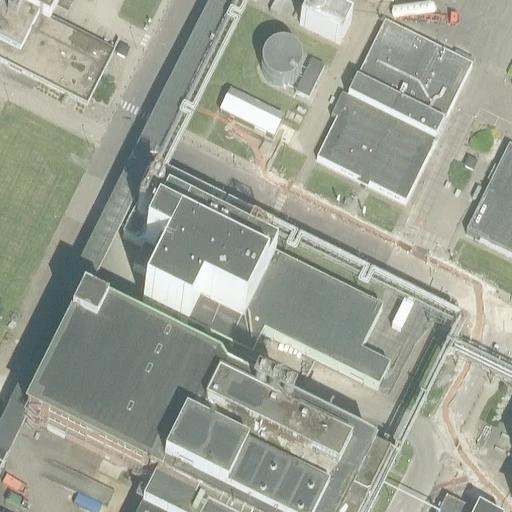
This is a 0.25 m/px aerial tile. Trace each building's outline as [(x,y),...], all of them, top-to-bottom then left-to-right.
[(0,0),(0,63),(1,64),(36,82),(65,97),(76,103),(86,108),(89,101),(103,74),(114,54),(50,21),(60,0),(0,0)] [(238,0),(204,0),(150,110),(154,112),(144,132),(159,140),(163,131),(172,135),(238,0)] [(339,46),(350,23),(310,3),(299,26),(339,46)] [(383,26),(346,100),(341,97),(330,119),(335,122),(316,162),(359,183),(357,186),(366,191),(367,187),(404,205),(471,69),(383,26)] [(262,60),(260,68),(262,76),(266,82),(273,86),(280,88),(288,86),(294,82),(299,75),(300,68),(299,60),(294,54),(288,50),(280,48),(273,50),(266,54),(262,60)] [(308,101),(324,69),(310,62),(294,95),(308,101)] [(229,94),(220,114),(273,140),(273,139),(280,125),(282,120),(229,94)] [(511,150),(508,149),(465,234),(511,257),(511,150)] [(471,174),(476,164),(467,160),(462,170),(471,174)] [(246,236),(148,187),(122,239),(143,250),(132,271),(154,282),(142,306),(186,329),(199,304),(377,392),(388,370),(359,356),(381,313),(242,242),(246,236)] [(55,304),(68,309),(75,291),(63,285),(55,304)] [(363,511),(366,507),(388,463),(395,447),(340,420),(333,435),(223,382),(217,370),(124,325),(83,304),(38,394),(25,420),(155,485),(153,488),(141,511),(363,511)] [(469,511),(445,500),(439,511),(477,511),(476,511),(469,511)]
